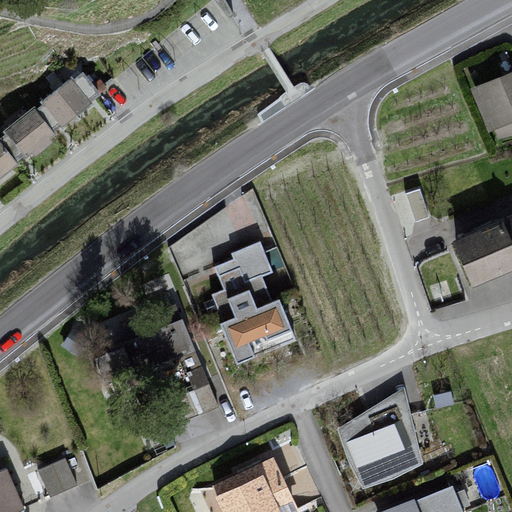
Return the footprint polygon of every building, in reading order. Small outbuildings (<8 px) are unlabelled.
[(511,70),(465,90),(488,147),(511,137),(511,70)] [(72,78),(44,100),(63,125),(92,103),(72,78)] [(34,108),(6,129),(25,154),(53,133),(34,108)] [(0,140),(0,175),(17,162),(0,140)] [(511,216),(499,223),(511,256),(511,216)] [(511,256),(499,223),(448,244),(465,290),(511,267),(511,256)] [(223,320),(220,322),(236,362),(255,355),(251,344),(291,328),(279,298),(272,300),(262,274),(272,270),(260,240),(231,252),(233,258),(215,265),(225,289),(213,294),(223,320)] [(177,322),(119,347),(134,375),(192,357),(177,322)] [(404,390),(339,430),(362,490),(421,468),(404,390)] [(39,469),(51,496),(78,485),(66,458),(39,469)] [(257,475),(209,497),(216,511),(296,511),(271,458),(253,466),(257,475)] [(0,511),(12,511),(21,509),(4,469),(0,470),(0,511)] [(458,511),(448,486),(383,511),(458,511)]
